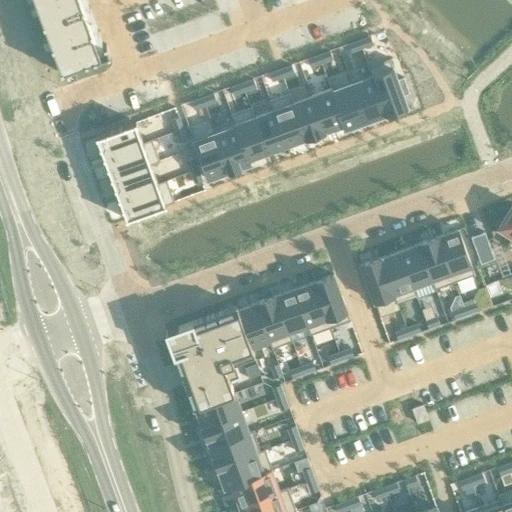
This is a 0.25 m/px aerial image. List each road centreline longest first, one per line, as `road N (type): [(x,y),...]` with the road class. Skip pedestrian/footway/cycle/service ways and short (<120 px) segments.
road 1 (residential): [(192,511),(131,307)]
road 2 (residential): [(331,234),(131,307)]
road 3 (residential): [(131,307),(68,136)]
road 4 (residential): [(331,234),(385,386)]
road 5 (residential): [(482,178),(331,234)]
road 6 (residential): [(0,391),(40,511)]
road 7 (residential): [(147,73),(264,31)]
road 8 (residential): [(68,136),(61,104),(147,73)]
road 9 (secondary): [(37,339),(98,445)]
road 10 (secondary): [(98,445),(76,326)]
